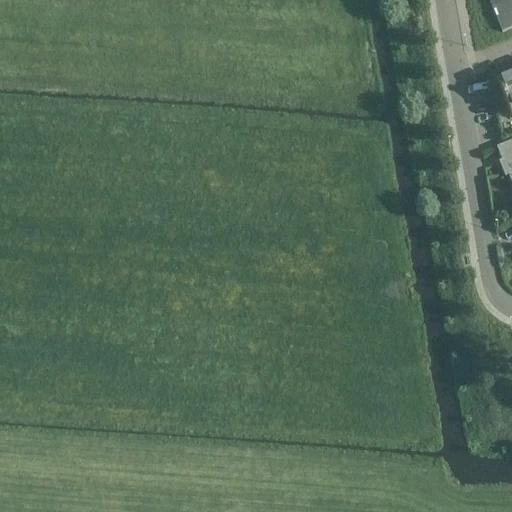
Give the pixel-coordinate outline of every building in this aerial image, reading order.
[(511,0),(492,0),(489,2),(493,12),(511,4),(511,0)] [(511,4),(493,12),(498,23),(511,16),(511,4)] [(511,16),(498,23),(502,33),(511,29),(511,16)] [(511,64),(506,67),(510,78),(498,83),(511,118),(511,64)] [(511,143),(503,147),(497,150),(502,163),(499,164),(506,179),(509,178),(511,186),(511,143)]
